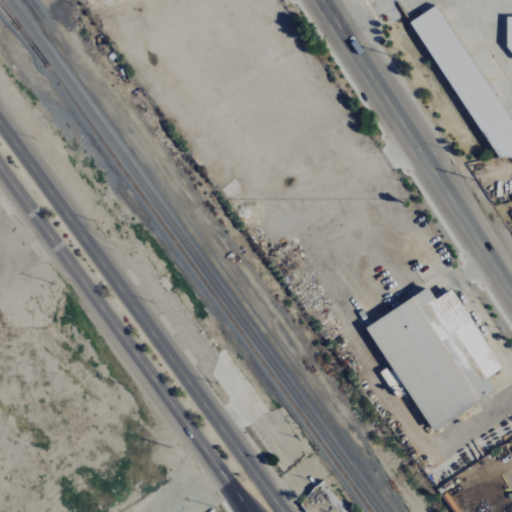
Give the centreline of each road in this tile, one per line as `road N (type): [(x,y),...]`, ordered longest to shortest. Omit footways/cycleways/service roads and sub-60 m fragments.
road 1 (primary): [(282,511),(0,123)]
road 2 (primary): [(0,168),(249,511)]
road 3 (residential): [(318,0),(511,293)]
